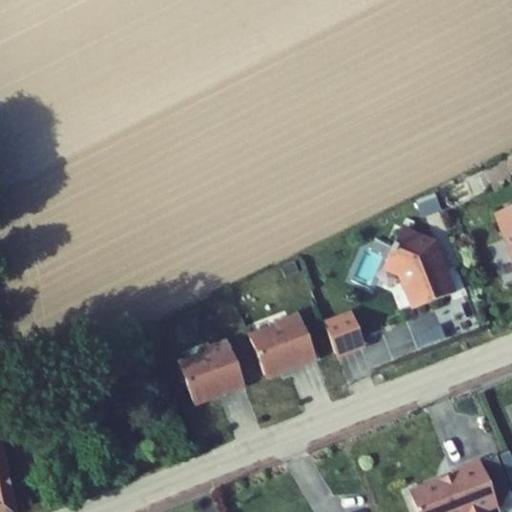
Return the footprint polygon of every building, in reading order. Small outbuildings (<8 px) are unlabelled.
[(436,213),(430,199),(415,205),(420,219),(436,213)] [(511,205),(490,214),(511,271),(511,205)] [(447,298),(428,248),(396,233),(380,268),(397,276),(411,311),(447,298)] [(312,358),(296,316),(272,325),(274,330),(248,340),(262,377),(312,358)] [(349,317),(322,328),(333,356),(360,345),(349,317)] [(241,385),(225,343),(201,352),(203,357),(177,367),(191,404),(241,385)] [(0,511),(13,511),(0,450),(0,511)] [(500,511),(511,508),(491,456),(447,474),(449,479),(438,484),(434,483),(404,495),(410,511),(482,511),(493,508),(494,511),(500,511)]
